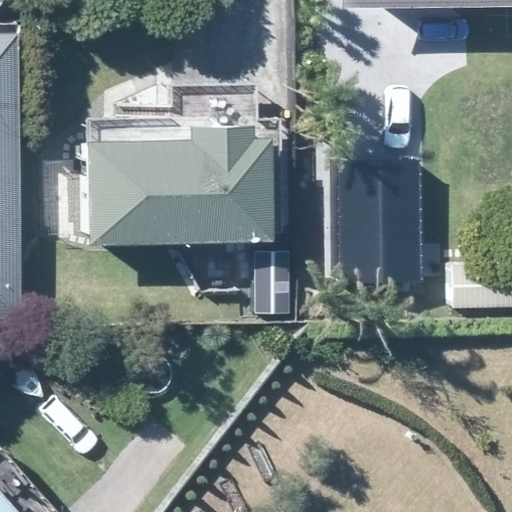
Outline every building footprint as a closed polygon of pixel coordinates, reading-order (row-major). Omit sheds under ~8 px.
[(298,0),(299,14),(329,13),(329,0),(298,0)] [(0,310),(19,310),(11,20),(0,20),(0,310)] [(299,234),(293,234),(272,235),(270,135),(255,136),(254,121),(248,121),(192,123),(193,136),(87,139),(88,231),(89,242),(270,238),(270,266),(301,267),(299,234)] [(511,121),(502,121),(500,173),(511,173),(511,121)] [(73,186),(74,159),(55,159),(55,186),(73,186)] [(337,165),(339,289),(423,288),(422,164),(337,165)] [(0,511),(23,511),(0,486),(0,511)]
